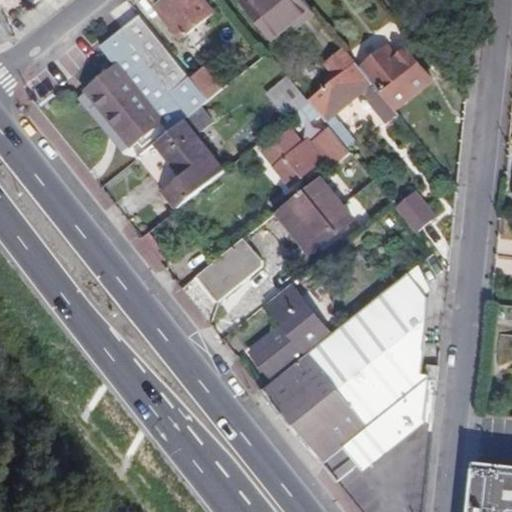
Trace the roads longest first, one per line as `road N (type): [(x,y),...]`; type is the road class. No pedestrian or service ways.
road 1 (residential): [(446,511),(500,0)]
road 2 (primary): [(297,511),(0,134)]
road 3 (primary): [(0,211),(233,511)]
